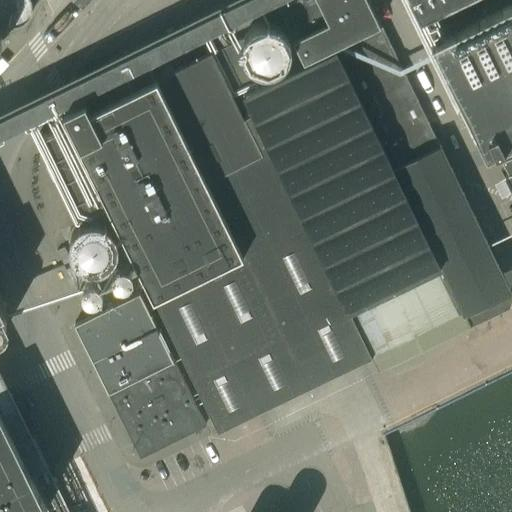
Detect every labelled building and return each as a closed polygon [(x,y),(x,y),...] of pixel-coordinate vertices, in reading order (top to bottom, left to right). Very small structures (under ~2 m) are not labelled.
[(303,59),(379,22),(368,0),(318,0),(328,19),(292,37),(303,59)] [(511,9),(441,45),(505,173),(504,174),(511,189),(511,9)] [(288,48),(282,37),(272,30),(259,29),(248,35),(241,45),(240,58),(246,69),(256,76),(269,77),(280,71),(287,61),(288,48)] [(86,99),(64,109),(69,120),(38,135),(50,158),(39,162),(31,163),(28,165),(22,173),(22,178),(26,188),(32,192),(40,192),(47,188),(51,184),(60,179),(75,201),(101,189),(218,430),(510,289),(464,194),(417,216),(335,47),(243,91),(222,48),(90,109),(86,99)] [(120,271),(116,259),(107,250),(95,248),(83,251),(74,260),(71,273),(75,285),(84,293),(96,296),(108,293),(117,283),(120,271)] [(74,323),(140,456),(205,424),(140,291),(74,323)] [(42,491),(0,406),(0,405),(0,511),(83,511),(67,478),(42,491)]
